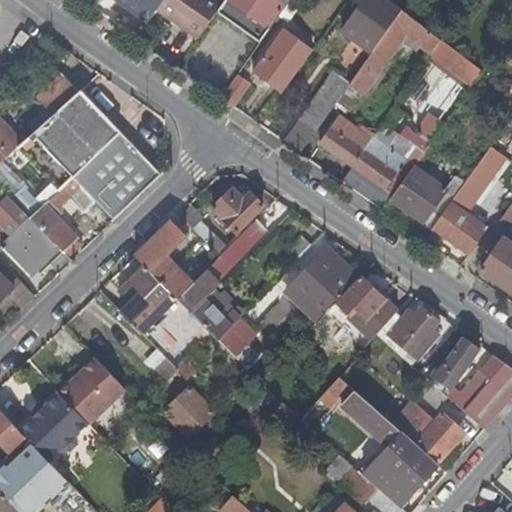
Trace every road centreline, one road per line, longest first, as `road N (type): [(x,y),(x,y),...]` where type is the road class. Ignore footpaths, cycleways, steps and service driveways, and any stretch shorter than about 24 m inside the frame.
road 1 (residential): [(215,146),(511,345)]
road 2 (residential): [(215,146),(0,365)]
road 3 (residential): [(26,0),(104,68),(215,146)]
